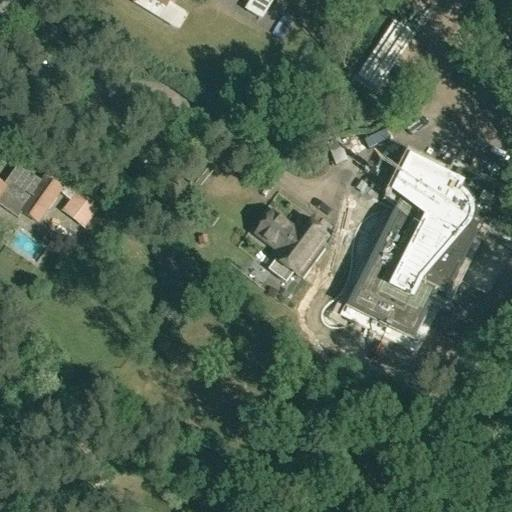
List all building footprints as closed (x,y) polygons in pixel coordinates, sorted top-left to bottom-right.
[(160,15),(166,5),(168,0),(134,0),(136,1),(160,15)] [(237,0),(259,14),(267,0),(237,0)] [(429,169),(407,158),(390,193),(407,205),(391,238),(401,243),(374,296),(403,311),(418,283),(443,296),(482,219),(492,225),(507,197),(455,171),(451,180),(446,177),(444,181),(427,173),(429,169)] [(0,204),(17,217),(22,212),(37,223),(60,190),(44,178),(41,183),(18,166),(4,187),(0,184),(0,204)] [(63,203),(41,239),(57,249),(79,213),(63,203)] [(293,273),(298,277),(327,236),(301,217),(293,228),(272,212),(256,234),(277,250),(272,258),(276,261),(269,270),(286,283),(293,273)] [(100,252),(118,231),(96,213),(78,233),(100,252)] [(324,261),(305,278),(301,274),(286,288),(298,301),(333,270),(324,261)] [(321,300),(331,307),(349,279),(339,272),(321,300)] [(187,472),(176,467),(171,478),(182,483),(187,472)]
